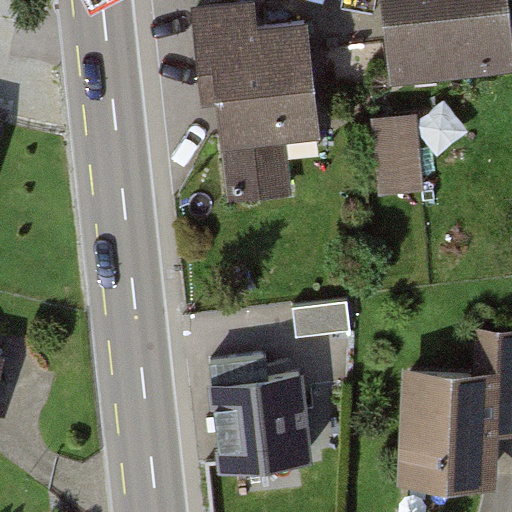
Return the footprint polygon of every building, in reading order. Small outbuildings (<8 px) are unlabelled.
[(336,99),(324,5),(253,14),(251,0),(201,0),(209,63),(221,61),(236,185),(303,177),(294,104),(336,99)] [(511,71),(511,25),(509,0),(385,0),(395,85),(511,71)] [(428,111),(378,114),(382,177),(432,174),(428,111)] [(478,379),(401,378),(400,483),(492,484),(493,431),(511,430),(511,340),(478,341),(478,379)] [(0,349),(0,396),(12,352),(0,349)] [(311,457),(305,383),(210,390),(216,465),(311,457)]
